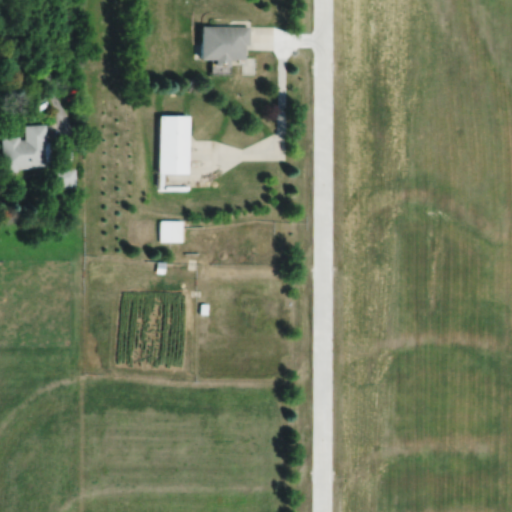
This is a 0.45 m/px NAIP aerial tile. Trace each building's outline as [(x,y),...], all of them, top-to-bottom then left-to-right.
[(200,23),(199,56),(214,56),(214,63),(228,63),(228,57),(243,57),(243,42),(247,42),(248,24),(200,23)] [(157,113),(157,171),(186,171),(186,113),(157,113)] [(0,133),(0,170),(15,169),(15,166),(48,164),(47,140),(44,140),(43,122),(22,124),(22,137),(17,138),(17,133),(0,133)] [(51,167),(52,184),(73,184),(73,166),(51,167)] [(157,219),(157,239),(179,240),(180,219),(157,219)]
